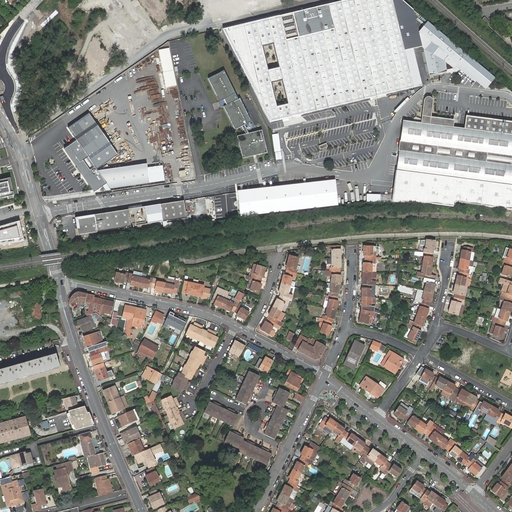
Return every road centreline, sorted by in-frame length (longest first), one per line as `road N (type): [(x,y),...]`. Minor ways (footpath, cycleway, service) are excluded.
road 1 (unclassified): [(511,99),(420,92),(392,124),(375,166),(355,175),(290,166),(42,212)]
road 2 (track): [(19,139),(167,35),(317,0)]
road 3 (tertiary): [(142,511),(62,305)]
road 4 (residential): [(61,283),(235,325)]
road 5 (residential): [(324,375),(256,511)]
road 6 (tertiary): [(42,212),(4,96)]
road 7 (track): [(115,14),(92,32),(54,115)]
